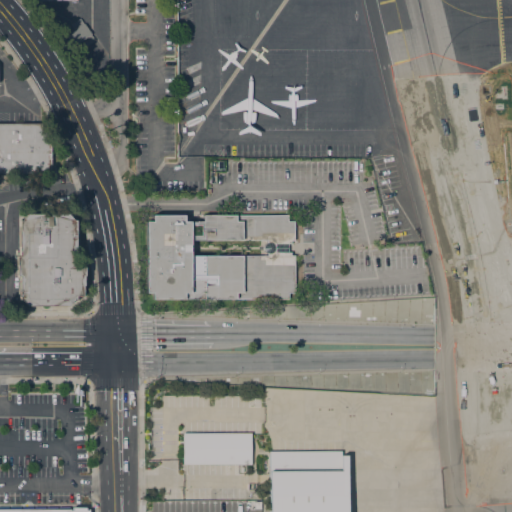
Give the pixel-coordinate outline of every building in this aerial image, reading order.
[(94,40),(85,46),(83,43),(78,47),(77,45),(73,47),(66,36),(74,30),(71,25),(79,19),(94,40)] [(0,124),(48,124),(48,173),(0,173),(0,124)] [(18,300),(18,277),(17,277),(16,276),(15,257),(16,256),(19,256),(18,221),(20,221),(26,214),(45,214),(46,216),(48,216),(50,214),(66,214),(72,221),(74,221),(74,266),(82,266),(83,267),(83,276),(82,276),(82,295),(81,297),(75,297),(75,300),(72,300),(66,306),(26,306),(20,300),(18,300)] [(152,300),(152,293),(147,293),(147,222),(152,222),(152,216),(183,216),(183,222),(203,222),(203,216),(235,216),(235,222),(241,222),(241,218),(244,216),(281,216),(294,229),(294,241),(290,241),(290,244),(287,244),(288,253),(290,253),(290,256),(294,256),(294,300),(152,300)] [(251,433),(250,465),(182,465),(182,433),(251,433)] [(347,511),(268,511),(269,451),(342,451),(342,456),(347,456),(347,511)]
